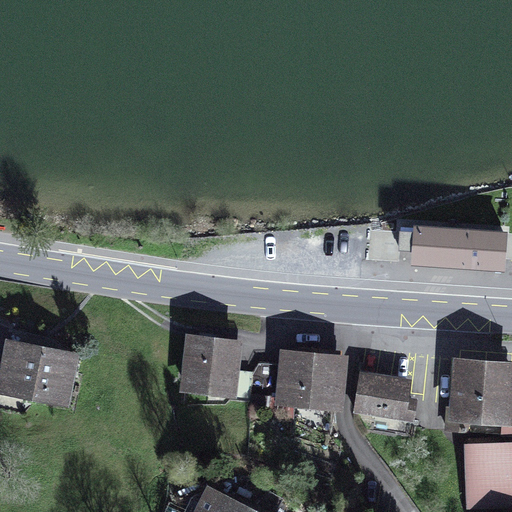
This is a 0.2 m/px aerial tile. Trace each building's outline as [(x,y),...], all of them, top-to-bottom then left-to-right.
[(508,228),(414,222),(412,262),(506,268),(508,228)] [(243,337),(186,332),(180,391),(238,397),(243,337)] [(80,351),(6,337),(0,367),(0,393),(69,406),(80,351)] [(348,353),(280,347),(275,403),(343,410),(348,353)] [(501,435),(511,435),(511,358),(459,355),(453,354),(449,411),(445,411),(444,430),(469,432),(470,421),(502,423),(501,435)] [(413,377),(360,369),(353,412),(414,421),(416,407),(418,397),(410,396),(413,377)] [(511,440),(465,442),(467,508),(511,506),(511,440)] [(266,511),(207,483),(193,511),(266,511)]
